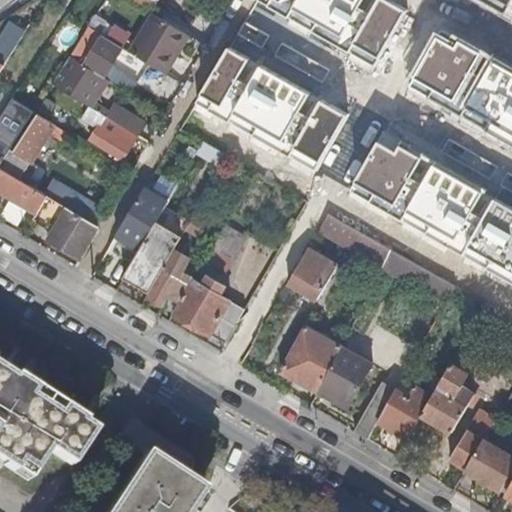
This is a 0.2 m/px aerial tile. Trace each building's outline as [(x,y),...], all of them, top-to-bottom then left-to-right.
[(280,76),(319,9),(318,0),(270,0),(240,53),(280,76)] [(164,72),(188,33),(155,13),(140,38),(117,24),(115,27),(108,23),(101,35),(121,46),(122,47),(130,52),(131,52),(146,62),(164,72)] [(108,23),(95,15),(88,27),(96,32),(101,35),(108,23)] [(0,72),(25,32),(14,25),(0,47),(0,72)] [(78,61),(96,32),(88,27),(69,56),(78,61)] [(114,61),(122,47),(121,46),(101,35),(83,65),(104,77),(110,67),(114,61)] [(143,68),(146,62),(131,52),(130,52),(127,59),(143,68)] [(106,115),(108,111),(110,108),(97,100),(109,80),(104,77),(83,65),(78,61),(69,56),(52,83),(100,112),(106,115)] [(123,76),(117,85),(127,91),(132,81),(123,76)] [(45,95),(37,108),(50,116),(58,104),(45,95)] [(111,112),(108,117),(111,118),(138,135),(146,122),(116,104),(111,112)] [(62,141),(68,132),(34,112),(28,121),(18,137),(17,139),(37,151),(49,134),(62,141)] [(138,135),(111,118),(108,117),(106,115),(100,112),(93,123),(104,129),(96,143),(126,160),(140,138),(137,136),(138,135)] [(0,159),(3,161),(17,139),(18,137),(13,134),(0,125),(0,159)] [(30,161),(37,151),(17,139),(3,161),(0,165),(0,167),(16,177),(24,163),(20,161),(22,157),(30,161)] [(219,168),(226,156),(203,142),(196,154),(219,168)] [(43,193),(16,177),(0,167),(0,190),(40,214),(37,219),(50,227),(55,217),(59,220),(48,239),(79,258),(98,226),(89,221),(67,207),(54,200),(43,193)] [(156,190),(146,185),(136,202),(116,237),(129,244),(141,250),(158,221),(138,211),(142,204),(147,207),(156,190)] [(43,193),(54,200),(58,194),(47,187),(43,193)] [(75,194),(67,207),(89,221),(98,226),(106,212),(75,194)] [(337,199),(328,214),(340,221),(355,229),(363,214),(337,199)] [(192,219),(167,204),(158,221),(141,250),(139,254),(127,274),(153,289),(172,255),(186,230),(192,219)] [(319,229),(352,248),(361,233),(355,229),(340,221),(328,214),(319,229)] [(208,225),(194,216),(192,219),(186,230),(200,238),(208,225)] [(246,236),(225,224),(213,245),(205,259),(226,271),(246,236)] [(352,248),(383,265),(391,249),(388,248),(361,233),(352,248)] [(139,254),(141,250),(129,244),(127,248),(139,254)] [(303,293),(308,296),(315,300),(336,265),(308,249),(288,284),(303,293)] [(381,268),(414,286),(423,268),(391,249),(383,265),(381,268)] [(181,260),(172,255),(153,289),(150,294),(148,297),(165,307),(170,299),(179,304),(193,280),(195,277),(189,273),(184,271),(183,270),(179,278),(171,273),(181,260)] [(414,286),(444,304),(454,286),(423,268),(414,286)] [(125,279),(150,294),(153,289),(127,274),(125,279)] [(203,285),(193,280),(179,304),(174,313),(174,314),(227,344),(246,309),(221,295),(226,286),(208,276),(203,285)] [(170,299),(165,307),(174,313),(179,304),(170,299)] [(285,367),(320,388),(336,357),(342,346),(308,326),(285,367)] [(350,328),(346,337),(358,344),(363,335),(350,328)] [(430,348),(422,344),(411,363),(418,368),(430,348)] [(366,374),(336,357),(320,388),(350,404),(366,374)] [(468,373),(451,363),(432,395),(421,414),(452,432),(471,400),(475,392),(462,384),(468,373)] [(0,458),(8,464),(7,467),(29,482),(49,452),(73,467),(92,436),(70,421),(72,418),(25,386),(23,389),(0,374),(0,458)] [(432,395),(402,378),(396,390),(379,421),(392,429),(396,431),(394,435),(406,442),(421,414),(432,395)] [(384,383),(355,432),(368,440),(379,421),(396,390),(384,383)] [(480,395),(475,392),(471,400),(476,402),(480,395)] [(450,460),(466,469),(484,439),(497,417),(482,408),(450,460)] [(511,456),(491,444),(484,439),(466,469),(504,491),(511,477),(511,456)] [(198,511),(205,501),(144,460),(109,511),(198,511)]
